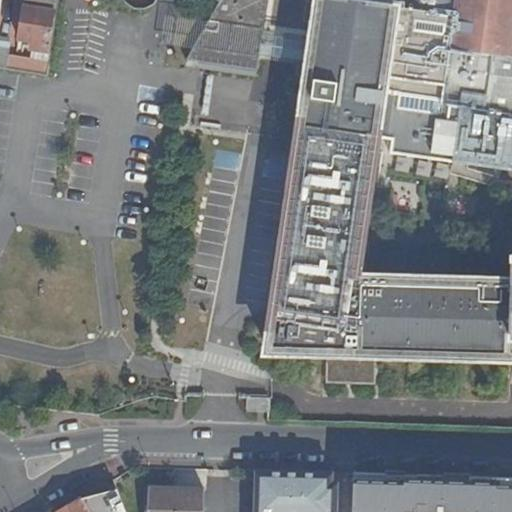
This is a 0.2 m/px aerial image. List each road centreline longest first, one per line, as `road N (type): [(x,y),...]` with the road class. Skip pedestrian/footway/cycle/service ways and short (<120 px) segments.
road 1 (tertiary): [(0,463),(112,441),(511,454)]
road 2 (unclassified): [(285,0),(259,137)]
